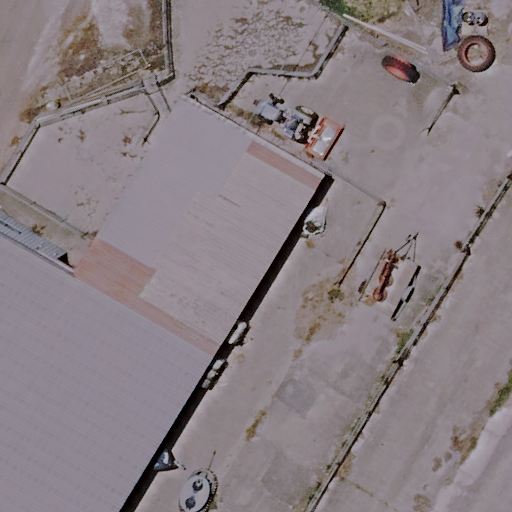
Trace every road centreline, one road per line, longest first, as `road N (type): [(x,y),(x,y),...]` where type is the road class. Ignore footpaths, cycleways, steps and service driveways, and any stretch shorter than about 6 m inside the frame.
road 1 (track): [(245,511),(511,225)]
road 2 (unknown): [(51,0),(29,84),(0,142)]
